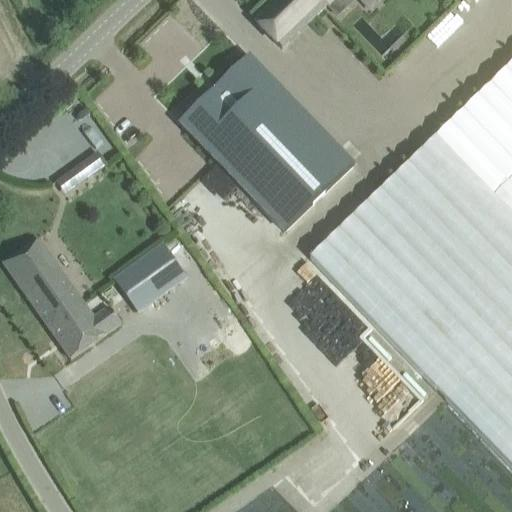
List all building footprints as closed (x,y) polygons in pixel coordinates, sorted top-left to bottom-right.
[(277,0),(254,23),(268,37),(282,51),(297,36),(334,0),(360,0),(364,4),(368,0),(277,0)] [(511,64),(434,140),(310,260),(511,469),(511,64)] [(259,67),(189,133),(286,234),(356,168),(259,67)] [(97,155),(77,170),(85,182),(106,167),(97,155)] [(4,267),(71,362),(103,339),(103,338),(121,326),(110,309),(94,321),(38,242),(4,267)] [(164,248),(115,283),(138,314),(186,280),(164,248)] [(262,320),(277,334),(284,326),(291,333),(323,299),(312,289),(316,284),(305,274),(262,320)]
